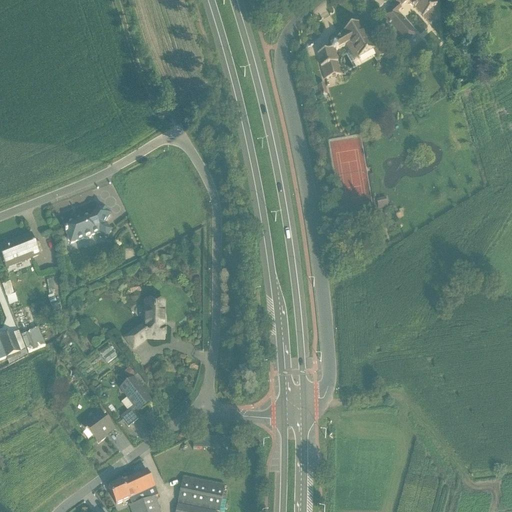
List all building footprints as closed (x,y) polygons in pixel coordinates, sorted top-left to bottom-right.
[(424,18),(439,4),(435,0),(399,0),(397,2),(405,10),(411,4),(424,18)] [(353,61),(375,49),(361,24),(341,35),(342,37),(332,42),(337,51),(345,46),(353,61)] [(333,52),(316,57),(323,81),(339,76),(333,52)] [(328,104),(336,102),(332,87),(324,90),(328,104)] [(385,198),(376,200),(377,209),(387,208),(385,198)] [(107,241),(114,231),(106,225),(115,216),(102,207),(92,218),(61,228),(67,245),(99,235),(107,241)] [(0,249),(8,269),(40,257),(32,235),(0,247),(0,249)] [(17,282),(7,286),(13,300),(22,296),(17,282)] [(147,342),(170,342),(170,299),(144,299),(142,326),(124,340),(134,352),(147,342)] [(64,303),(58,305),(60,312),(67,310),(64,303)] [(31,316),(24,318),(27,324),(33,322),(31,316)] [(35,333),(38,341),(49,337),(45,328),(35,333)] [(33,329),(28,330),(30,341),(37,340),(35,333),(34,334),(33,329)] [(5,335),(0,336),(0,368),(29,359),(24,343),(28,341),(26,334),(7,341),(5,335)] [(127,363),(119,348),(97,359),(98,362),(87,368),(92,378),(103,373),(103,374),(127,363)] [(120,390),(139,414),(154,403),(135,379),(120,390)] [(107,387),(102,392),(107,397),(112,393),(107,387)] [(98,444),(116,430),(103,413),(84,427),(98,444)] [(229,438),(193,438),(193,451),(229,451),(229,438)] [(29,440),(0,455),(0,456),(26,501),(17,507),(19,511),(46,511),(64,502),(29,440)] [(119,506),(157,489),(149,471),(111,489),(119,506)] [(218,511),(224,486),(183,478),(175,511),(218,511)] [(160,511),(156,498),(130,507),(131,511),(160,511)]
